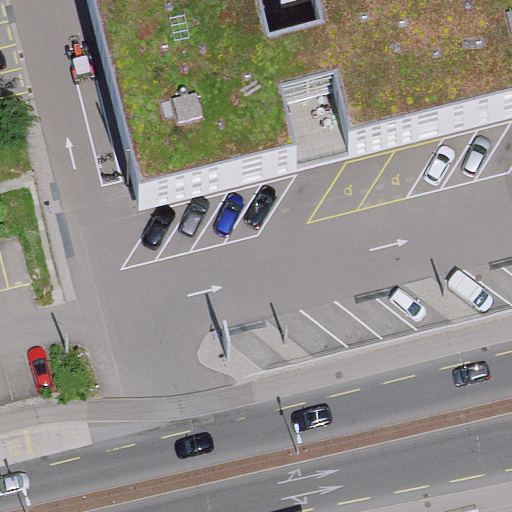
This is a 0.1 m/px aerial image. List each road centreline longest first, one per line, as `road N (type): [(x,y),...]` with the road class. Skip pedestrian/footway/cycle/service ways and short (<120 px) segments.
road 1 (secondary): [(511,369),(0,490)]
road 2 (secondary): [(188,511),(511,443)]
